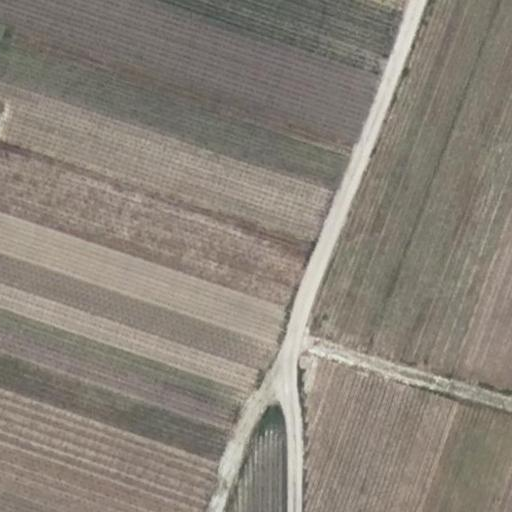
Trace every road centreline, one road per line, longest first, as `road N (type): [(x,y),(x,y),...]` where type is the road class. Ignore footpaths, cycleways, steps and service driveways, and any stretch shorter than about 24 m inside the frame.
road 1 (track): [(289,511),(288,343),(413,0)]
road 2 (track): [(210,511),(248,409),(285,365)]
